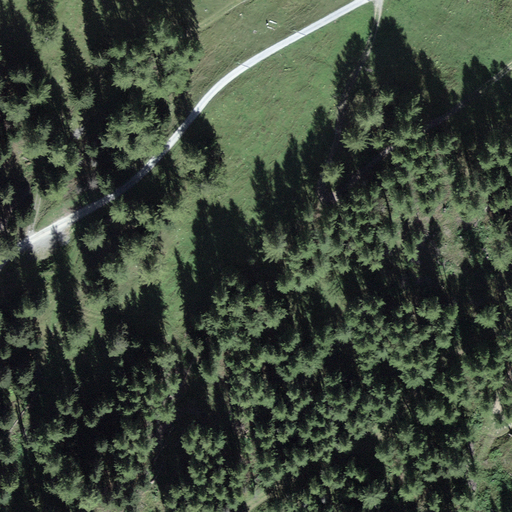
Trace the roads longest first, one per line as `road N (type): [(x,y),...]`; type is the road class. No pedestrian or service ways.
road 1 (track): [(361,0),(226,77),(126,187),(22,243),(0,267)]
road 2 (track): [(511,66),(369,178),(343,185),(349,94),(372,46),(378,0)]
road 3 (track): [(248,0),(104,108),(102,0)]
